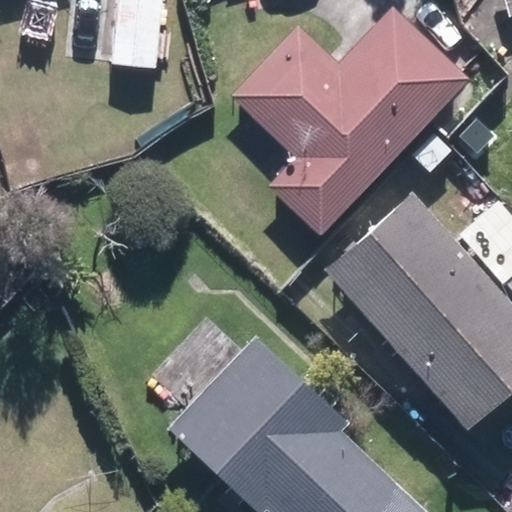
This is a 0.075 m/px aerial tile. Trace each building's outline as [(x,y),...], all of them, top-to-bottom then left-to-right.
[(163,0),(118,0),(114,61),(159,64),(163,0)] [(511,0),(487,0),(491,15),(511,9),(511,0)] [(273,179),(323,226),(468,73),(395,4),(343,59),(301,19),(231,94),(296,155),(273,179)] [(430,171),(455,146),(476,166),(508,134),(479,105),(450,135),(438,122),(409,151),(430,171)] [(511,379),(511,294),(413,186),(328,264),(470,418),(511,379)] [(258,328),(172,422),(265,505),(271,499),(284,511),(429,511),(434,507),(341,423),(351,412),(258,328)]
